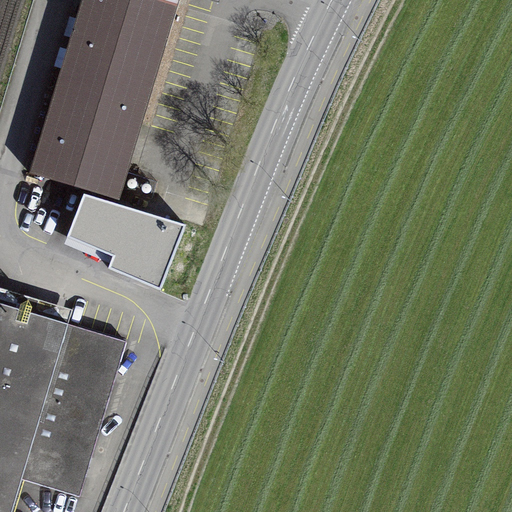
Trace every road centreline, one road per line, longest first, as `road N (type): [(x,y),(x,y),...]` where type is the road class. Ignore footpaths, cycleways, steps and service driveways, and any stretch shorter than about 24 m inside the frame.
road 1 (secondary): [(343,0),(207,295),(123,511)]
road 2 (track): [(398,0),(316,170),(181,511)]
road 3 (unknown): [(213,0),(161,155)]
